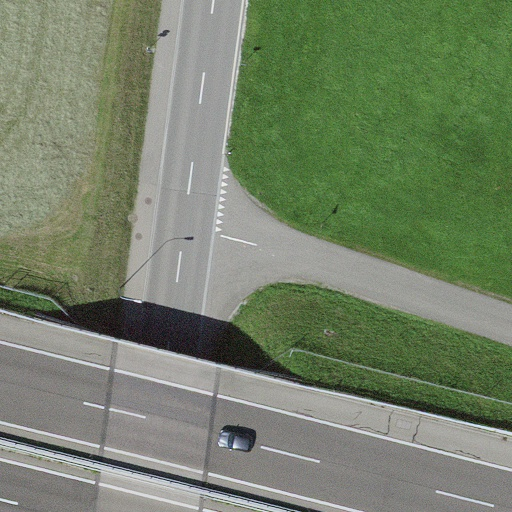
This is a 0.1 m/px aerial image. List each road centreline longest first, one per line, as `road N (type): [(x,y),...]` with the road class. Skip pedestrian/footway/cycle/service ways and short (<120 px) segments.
road 1 (motorway): [(511,511),(0,381)]
road 2 (tertiary): [(148,511),(214,0)]
road 3 (track): [(511,327),(184,231)]
